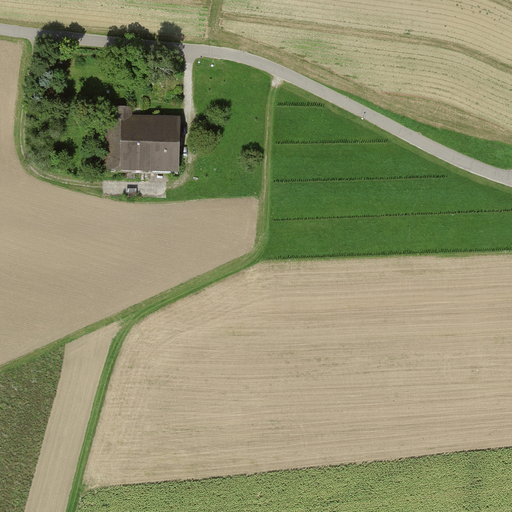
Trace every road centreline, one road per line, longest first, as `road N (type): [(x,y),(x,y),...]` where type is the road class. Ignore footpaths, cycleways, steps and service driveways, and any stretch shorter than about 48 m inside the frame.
road 1 (unclassified): [(511,178),(257,62),(0,29)]
road 2 (track): [(37,34),(22,141),(27,161),(53,178),(104,188),(168,186),(186,175),(190,49)]
